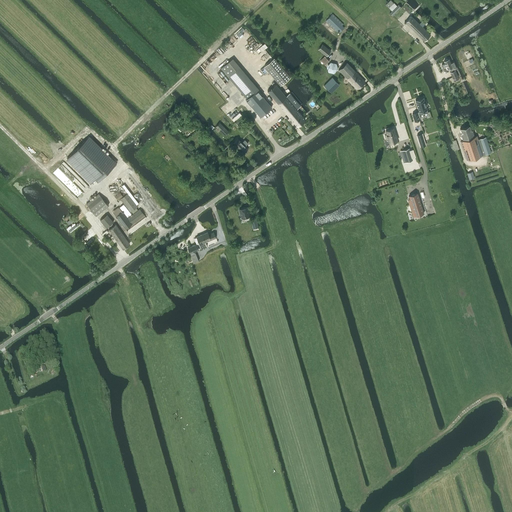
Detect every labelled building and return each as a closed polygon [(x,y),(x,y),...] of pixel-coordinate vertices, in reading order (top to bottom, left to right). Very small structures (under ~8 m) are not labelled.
[(394,3),(389,8),(392,11),(395,14),(402,7),(401,7),(398,4),(397,6),(394,3)] [(332,14),(331,15),(325,21),(336,31),(337,30),(340,32),(344,28),(342,26),(343,24),(332,14)] [(411,16),(405,22),(424,40),(430,34),(424,29),(422,26),(426,22),(423,19),(419,23),(411,16)] [(331,51),(324,44),(319,49),(327,56),(331,51)] [(320,60),(325,64),(329,60),(324,56),(320,60)] [(258,89),(239,66),(233,58),(221,68),(247,99),(258,89)] [(274,58),(264,66),(280,85),(290,77),(274,58)] [(451,71),(456,68),(454,62),(451,63),(449,59),(444,61),(445,63),(442,64),(444,68),(446,68),(447,70),(450,68),(451,71)] [(331,62),(326,66),(328,72),(334,73),(338,69),(336,63),(331,62)] [(347,62),(338,70),(347,79),(352,84),(357,89),(365,81),(355,71),(347,62)] [(331,93),(337,87),(339,85),(332,77),(324,85),(331,93)] [(275,84),(267,91),(297,126),(305,119),(300,113),(295,107),(294,106),(298,103),(290,93),(286,96),(275,84)] [(247,99),(246,99),(260,117),(272,107),(258,90),(247,99)] [(425,101),(423,97),(415,100),(419,112),(417,112),(412,113),(415,121),(420,119),(418,115),(428,112),(427,109),(426,106),(427,105),(426,101),(425,101)] [(228,131),(220,122),(216,126),(224,135),(228,131)] [(469,125),(460,128),(462,134),(461,134),(463,140),(460,141),(467,160),(483,155),(478,140),(477,135),(474,136),(472,130),(471,130),(469,125)] [(387,134),(385,135),(386,139),(388,139),(389,143),(390,142),(390,145),(398,142),(397,140),(393,128),(385,130),(387,134)] [(422,133),(417,135),(421,146),(425,145),(422,133)] [(89,136),(67,159),(91,182),(95,178),(98,181),(116,163),(89,136)] [(478,140),(483,155),(490,152),(485,138),(478,140)] [(238,139),(233,143),(243,153),(248,148),(245,146),(248,143),(244,140),(242,142),(238,139)] [(405,156),(402,157),(404,163),(413,160),(409,148),(403,150),(405,156)] [(128,193),(120,198),(130,212),(138,206),(128,193)] [(417,193),(409,196),(411,205),(409,205),(411,210),(413,210),(415,216),(424,213),(417,193)] [(108,205),(99,194),(87,203),(96,215),(108,205)] [(118,207),(112,211),(116,216),(125,228),(144,214),(140,209),(128,218),(123,211),(122,212),(119,207),(118,207)] [(249,221),(251,221),(253,231),(259,230),(256,217),(250,219),(250,216),(247,207),(239,209),(241,218),(247,216),(249,221)] [(69,220),(66,222),(69,224),(77,218),(74,215),(72,217),(71,215),(67,218),(69,220)] [(105,216),(100,220),(106,227),(113,222),(110,218),(108,220),(105,216)] [(115,224),(109,229),(123,249),(130,244),(115,224)] [(202,234),(205,242),(206,242),(216,238),(214,232),(209,234),(208,232),(202,234)] [(205,242),(202,234),(196,236),(199,243),(197,244),(196,244),(188,247),(190,253),(207,246),(205,242)] [(199,261),(195,252),(190,254),(194,263),(199,261)]
